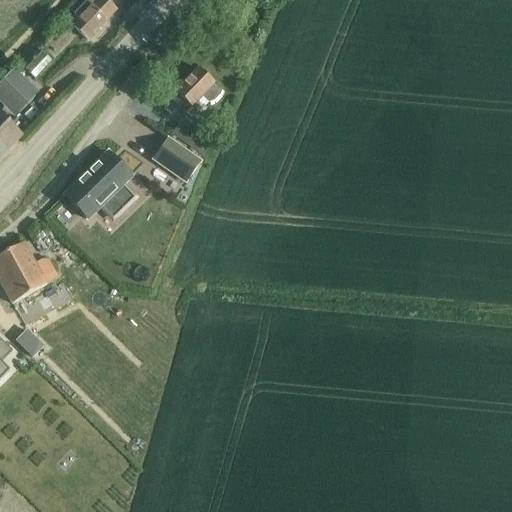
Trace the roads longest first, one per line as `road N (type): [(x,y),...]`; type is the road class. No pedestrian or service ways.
road 1 (residential): [(0,238),(34,213),(86,152),(180,0)]
road 2 (unclassified): [(0,174),(167,0)]
